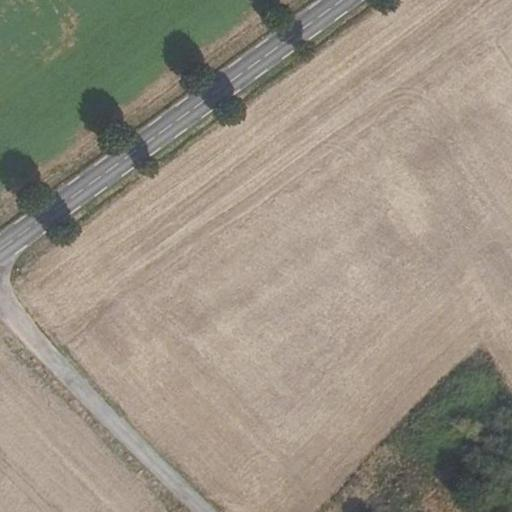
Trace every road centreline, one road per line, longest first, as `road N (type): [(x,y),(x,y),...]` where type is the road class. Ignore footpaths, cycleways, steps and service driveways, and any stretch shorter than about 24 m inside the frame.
road 1 (tertiary): [(339,0),(0,247)]
road 2 (track): [(0,294),(204,511)]
